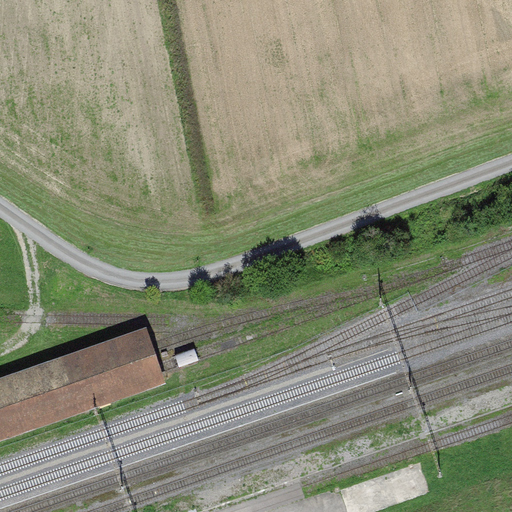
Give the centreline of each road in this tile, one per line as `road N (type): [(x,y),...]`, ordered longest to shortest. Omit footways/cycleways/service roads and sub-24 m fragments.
road 1 (track): [(511,164),(218,271),(157,281),(101,271),(0,208)]
road 2 (track): [(24,225),(35,319),(30,332),(0,352)]
